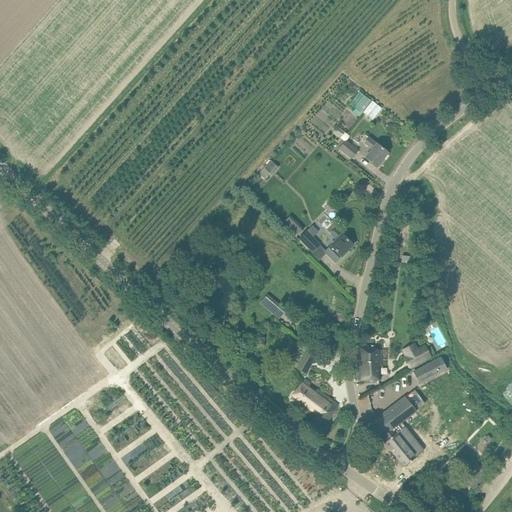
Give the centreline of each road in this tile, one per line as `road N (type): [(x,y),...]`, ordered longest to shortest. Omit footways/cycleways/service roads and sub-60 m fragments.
road 1 (tertiary): [(338,465),(246,394),(0,166)]
road 2 (unclassified): [(338,465),(355,431),(349,343),(388,189),(419,146),(489,92)]
